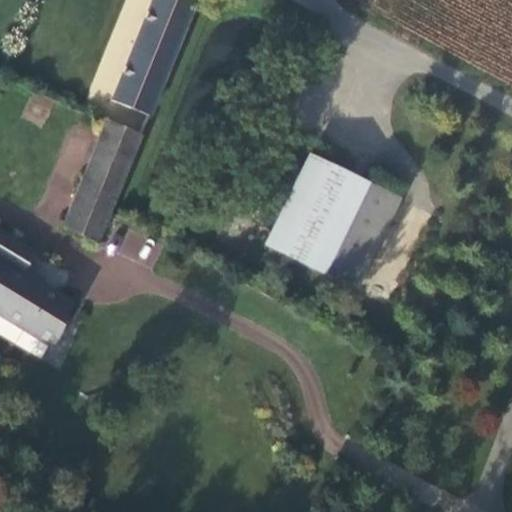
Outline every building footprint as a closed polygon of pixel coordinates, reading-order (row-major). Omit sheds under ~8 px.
[(10,72),(102,116),(135,48),(43,5),(10,72)] [(58,225),(97,243),(150,113),(116,98),(107,119),(102,116),(58,225)] [(264,245),(353,290),(398,198),(309,152),(264,245)] [(143,264),(154,242),(129,228),(117,250),(143,264)] [(0,230),(0,255),(19,267),(30,250),(0,230)] [(0,314),(49,346),(72,299),(19,267),(0,255),(0,314)] [(227,315),(293,348),(313,307),(246,274),(227,315)]
